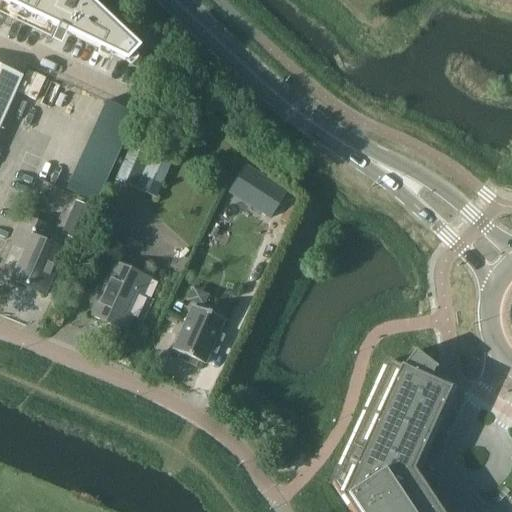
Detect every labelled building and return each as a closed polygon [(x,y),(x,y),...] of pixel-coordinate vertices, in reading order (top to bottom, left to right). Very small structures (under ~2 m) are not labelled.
[(0,0),(0,14),(50,38),(54,29),(124,62),(134,51),(79,0),(0,0)] [(0,126),(21,80),(0,69),(0,126)] [(96,206),(135,118),(106,105),(67,193),(96,206)] [(135,190),(148,160),(129,152),(116,181),(135,190)] [(148,160),(135,190),(156,199),(172,161),(152,152),(148,160)] [(245,166),(228,193),(270,219),(287,192),(245,166)] [(76,202),(62,234),(78,242),(92,210),(76,202)] [(10,245),(19,249),(25,251),(12,282),(44,295),(63,251),(37,240),(42,227),(22,218),(10,245)] [(143,297),(150,281),(114,265),(91,317),(127,333),(133,319),(125,316),(135,294),(143,297)] [(194,367),(197,362),(204,365),(210,351),(215,354),(222,337),(217,335),(224,321),(192,307),(172,351),(179,354),(177,359),(194,367)] [(438,511),(422,487),(411,472),(449,391),(428,381),(432,370),(434,371),(435,370),(413,353),(401,369),(387,363),(332,485),(349,511),(438,511)]
